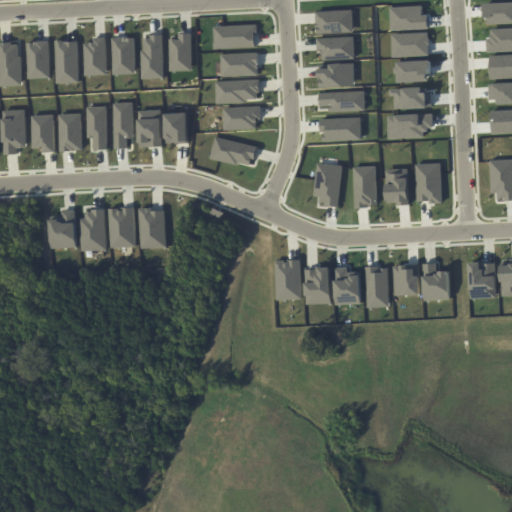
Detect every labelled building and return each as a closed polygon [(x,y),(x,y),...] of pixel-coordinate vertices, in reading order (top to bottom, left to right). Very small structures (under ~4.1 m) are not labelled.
[(316,11),(317,34),(353,33),(353,10),(316,11)] [(215,49),(257,48),(256,25),(214,26),(215,49)] [(171,71),(193,71),(192,34),(178,34),(178,39),(170,39),(171,71)] [(142,36),(144,79),(164,78),(163,36),(142,36)] [(106,37),(94,38),(94,43),(84,43),(85,75),(107,75),(106,37)] [(112,38),(113,75),(136,74),(135,37),(112,38)] [(355,59),(354,37),(317,38),(317,52),(322,52),(322,60),(355,59)] [(56,41),(58,83),(80,83),(78,40),(56,41)] [(50,41),(28,42),(28,79),(51,78),(50,41)] [(0,64),(0,42),(11,42),(11,46),(18,45),(19,57),(22,57),(23,85),(1,86),(0,64)] [(222,77),(259,75),(259,53),(221,54),(222,77)] [(354,63),(330,64),(330,68),(319,69),(320,88),(355,87),(354,63)] [(217,103),(260,101),(259,80),(216,82),(217,103)] [(319,93),(320,107),(329,106),(329,112),(365,111),(365,91),(319,93)] [(113,103),(114,149),(127,148),(127,138),(133,138),(132,102),(113,103)] [(225,130),(257,129),(257,120),(262,120),(261,106),(224,108),(225,130)] [(87,108),(106,107),(107,149),(95,150),(95,136),(87,136),(87,108)] [(2,111),(4,155),(17,155),(17,148),(26,148),(25,110),(2,111)] [(161,110),(138,111),(140,148),(162,147),(161,110)] [(165,113),(166,144),(189,143),(188,113),(165,113)] [(60,151),(82,150),(81,114),(58,114),(60,151)] [(32,149),(42,148),(42,153),(55,152),(53,115),(31,115),(32,149)] [(322,142),(362,140),(361,118),(321,119),(322,142)] [(257,146),(215,137),(210,158),(252,168),(257,146)] [(489,160),(511,159),(511,200),(504,201),(504,198),(498,199),(497,192),(491,193),(489,160)] [(338,207),(343,166),(318,163),(314,196),(319,197),(319,205),(338,207)] [(417,203),(442,202),(441,163),(416,164),(417,203)] [(353,167),(355,207),(377,206),(376,166),(353,167)] [(387,205),(409,204),(408,169),(386,170),(387,205)] [(81,251),(106,250),(105,208),(92,209),(92,211),(85,211),(86,218),(80,218),(81,251)] [(111,248),(136,247),(135,208),(110,209),(111,248)] [(140,210),(141,248),(166,248),(165,209),(140,210)] [(77,247),(76,210),(62,211),(62,217),(50,217),(51,249),(77,247)] [(277,300),(302,299),(300,260),(275,261),(277,300)] [(502,296),(511,296),(511,261),(501,262),(502,296)] [(451,300),(449,271),(437,272),(437,263),(424,264),(425,301),(451,300)] [(497,298),(495,263),(470,264),(471,299),(497,298)] [(389,306),(368,307),(366,265),(378,265),(379,267),(388,267),(389,306)] [(394,266),(395,296),(420,295),(419,265),(394,266)] [(348,276),(348,267),(335,268),(336,305),(362,304),(361,275),(348,276)] [(332,303),(331,268),(306,269),(307,304),(332,303)]
